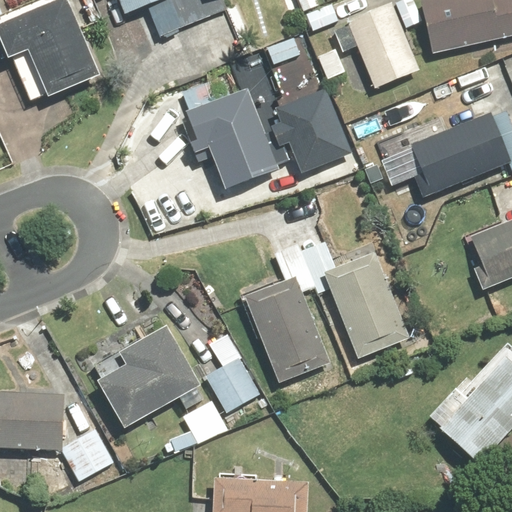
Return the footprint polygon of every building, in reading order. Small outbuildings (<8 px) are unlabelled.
[(113,0),(122,19),(167,0),(113,0)] [(320,11),(313,0),(303,0),(295,4),(311,35),(336,22),(328,6),(320,11)] [(511,0),(429,0),(416,3),(428,56),(511,37),(511,0)] [(23,55),(43,101),(95,79),(61,1),(0,26),(0,59),(2,64),(23,55)] [(386,6),(343,25),(373,93),(416,74),(386,6)] [(272,125),(280,144),(289,140),(302,172),(355,151),(328,83),(275,104),(282,121),(272,125)] [(204,153),(220,194),(276,173),(244,92),(179,117),(190,145),(185,147),(189,158),(204,153)] [(0,95),(0,129),(12,124),(0,95)] [(489,116),(407,148),(426,197),(508,166),(489,116)] [(511,279),(511,222),(465,242),(486,291),(511,279)] [(373,255),(321,275),(353,362),(406,343),(373,255)] [(291,280),(240,301),(275,386),(326,366),(291,280)] [(120,368),(92,384),(118,432),(197,389),(164,329),(113,356),(120,368)] [(238,359),(201,379),(222,418),(259,398),(238,359)] [(511,367),(503,360),(434,433),(473,469),(511,427),(511,367)] [(63,396),(0,394),(0,452),(61,454),(63,396)] [(209,404),(180,419),(194,448),(224,433),(209,404)] [(304,511),(306,485),(211,481),(208,511),(304,511)] [(482,511),(481,499),(446,504),(446,511),(482,511)]
